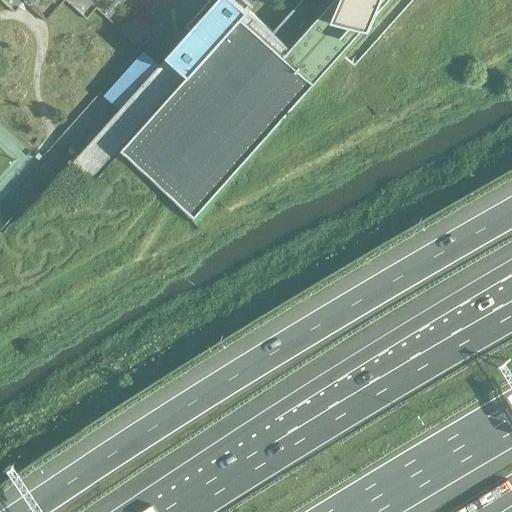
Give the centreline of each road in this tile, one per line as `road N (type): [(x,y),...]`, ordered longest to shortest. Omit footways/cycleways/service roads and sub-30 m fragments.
road 1 (motorway): [(511,217),(169,417),(27,511)]
road 2 (motorway): [(511,308),(158,511)]
road 3 (motorway): [(352,511),(511,416)]
